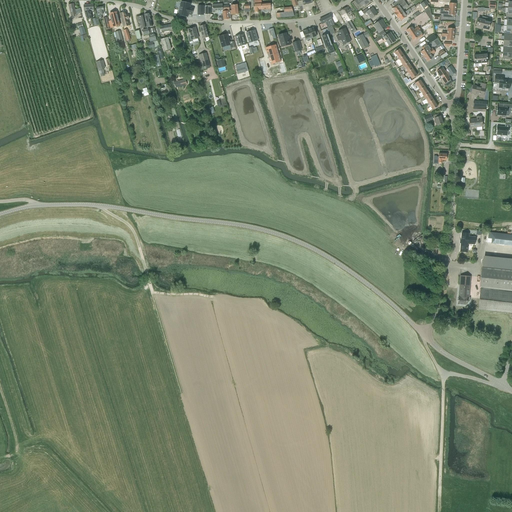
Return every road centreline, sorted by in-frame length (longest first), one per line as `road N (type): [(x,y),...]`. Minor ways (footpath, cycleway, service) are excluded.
road 1 (unclassified): [(0,214),(101,205),(255,227),(339,264),(424,335)]
road 2 (residential): [(104,0),(170,19),(223,22),(308,19),(350,0)]
road 3 (track): [(424,335),(443,384),(438,511)]
road 4 (unclassified): [(424,335),(445,267),(452,199)]
road 5 (residential): [(447,106),(375,0)]
